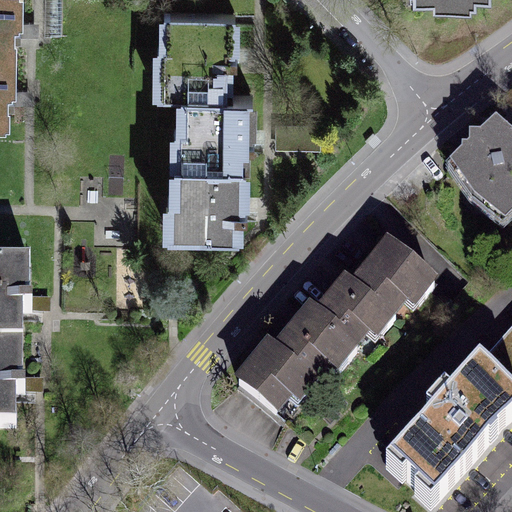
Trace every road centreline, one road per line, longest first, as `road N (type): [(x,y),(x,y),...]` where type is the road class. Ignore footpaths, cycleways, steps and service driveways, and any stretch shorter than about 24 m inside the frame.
road 1 (residential): [(437,113),(315,233),(162,410)]
road 2 (residential): [(341,511),(204,442),(162,410)]
road 3 (residential): [(328,0),(437,113)]
road 4 (residential): [(162,410),(81,511)]
